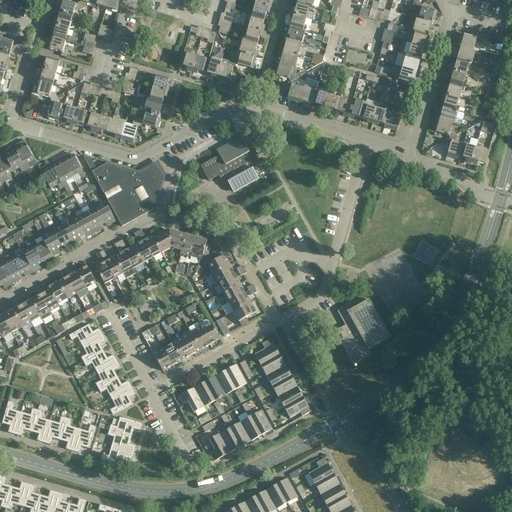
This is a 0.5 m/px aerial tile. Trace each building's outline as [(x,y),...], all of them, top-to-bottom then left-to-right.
[(57,13),(60,14),(72,17),(75,10),(79,11),(82,10),(79,3),(76,5),(61,0),(57,13)] [(81,0),(81,2),(79,3),(82,10),(85,8),(86,3),(93,5),(94,5),(95,0),(81,0)] [(95,0),(94,5),(93,5),(92,8),(98,9),(99,7),(106,9),(108,0),(95,0)] [(108,0),(106,9),(113,11),(112,13),(118,15),(122,0),(121,0),(108,0)] [(189,10),(192,0),(184,0),(183,8),(189,10)] [(270,0),(256,0),(255,4),(270,8),(272,3),(270,2),(270,0)] [(410,0),(414,1),(412,6),(414,9),(421,5),(419,3),(419,0),(410,0)] [(312,7),(297,3),(295,10),(293,9),(291,15),(306,19),(308,12),(311,12),(312,7)] [(270,8),(255,4),(253,11),(251,11),(249,16),(265,20),(267,13),(269,14),(270,8)] [(422,8),(421,5),(414,9),(416,11),(420,13),(418,20),(433,24),(437,12),(422,8)] [(367,12),(361,10),(359,16),(366,18),(367,12)] [(327,18),(325,24),(335,27),(336,21),(334,20),(336,14),(331,13),(329,19),(327,18)] [(60,14),(58,20),(56,19),(54,25),(69,29),(71,22),(73,23),(75,17),(72,17),(60,14)] [(306,19),(291,15),(290,20),(292,21),(290,28),(305,32),(306,27),(304,26),(306,19)] [(265,20),(249,16),(248,21),(250,21),(248,28),(263,33),(265,27),(263,27),(265,20)] [(416,19),(412,32),(427,36),(429,29),(432,30),(433,24),(418,20),(416,19)] [(232,24),(219,20),(218,26),(220,27),(225,28),(230,30),(232,24)] [(325,24),(323,30),(326,31),(324,37),(329,38),(331,33),(333,33),(335,27),(325,24)] [(69,29),(54,25),(53,30),(55,31),(53,37),(53,38),(65,41),(68,42),(69,37),(67,36),(69,29)] [(263,33),(248,28),(246,36),(244,35),(243,40),(258,44),(259,38),(262,38),(263,33)] [(305,32),(290,28),(288,34),(286,34),(284,39),(302,44),(305,32)] [(427,36),(412,32),(411,36),(413,37),(411,44),(426,48),(428,43),(426,42),(427,36)] [(2,36),(0,35),(0,51),(10,55),(12,56),(16,43),(1,39),(2,36)] [(476,39),(462,35),(458,47),(473,51),(475,43),(480,44),(482,38),(476,36),(476,39)] [(382,36),(381,42),(383,43),(382,49),(387,50),(388,44),(391,45),(392,39),(382,36)] [(51,37),(47,50),(62,54),(61,56),(66,58),(68,51),(63,50),(65,41),(53,38),(53,37),(51,37)] [(302,44),(284,39),(283,44),(285,45),(283,52),(298,56),(302,44)] [(94,43),(89,41),(85,40),(81,53),(92,56),(94,45),(93,45),(94,43)] [(258,44),(243,40),(239,53),(241,53),(256,57),(258,52),(256,51),(258,44)] [(401,55),(406,56),(420,60),(422,53),(425,54),(426,48),(411,44),(405,42),(401,55)] [(473,51),(458,47),(457,52),(459,53),(457,60),(472,64),(475,52),(473,51)] [(0,65),(8,67),(10,62),(8,61),(10,55),(0,51),(0,65)] [(190,53),(184,51),(179,69),(192,72),(196,57),(189,55),(190,53)] [(237,52),(235,59),(234,59),(232,60),(235,66),(238,65),(253,70),(256,57),(241,53),(239,53),(237,52)] [(298,56),(283,52),(281,58),(279,58),(277,63),(292,67),(292,68),(294,68),(298,56)] [(215,58),(214,60),(209,59),(205,73),(211,75),(211,78),(216,79),(220,64),(221,64),(221,62),(222,60),(223,55),(219,54),(215,58)] [(420,60),(406,56),(402,68),(419,73),(421,67),(419,67),(420,60)] [(203,60),(196,57),(192,72),(197,74),(198,71),(205,73),(209,59),(204,57),(203,60)] [(62,62),(47,58),(45,64),(43,64),(41,69),(56,74),(58,67),(61,67),(62,62)] [(229,62),(222,60),(221,62),(221,64),(220,64),(216,79),(229,83),(233,68),(235,66),(232,60),(229,61),(229,62)] [(472,64),(457,60),(455,66),(453,66),(451,71),(466,75),(468,68),(470,69),(472,64)] [(292,67),(277,63),(274,76),(289,80),(290,82),(296,79),(295,76),(290,74),(292,68),(292,67)] [(7,73),(8,67),(0,65),(0,77),(3,79),(5,79),(7,73)] [(419,73),(402,68),(398,80),(414,84),(415,77),(418,78),(419,73)] [(56,74),(41,69),(40,75),(42,76),(40,82),(53,86),(55,87),(56,81),(54,81),(56,74)] [(466,75),(451,71),(449,77),(452,77),(450,84),(465,88),(466,83),(464,83),(466,75)] [(169,79),(154,75),(153,80),(155,81),(153,88),(168,92),(169,87),(167,86),(169,79)] [(298,82),(296,79),(290,82),(291,85),(287,99),(300,103),(304,88),(297,86),(298,82)] [(49,98),(51,100),(57,97),(56,94),(51,93),(53,86),(40,82),(38,81),(34,94),(49,98)] [(91,83),(90,86),(89,91),(88,93),(94,95),(97,85),(91,83)] [(465,88),(450,84),(448,91),(446,90),(444,95),(459,99),(461,92),(463,93),(465,88)] [(103,87),(97,85),(94,95),(100,97),(101,94),(102,89),(103,89),(103,87)] [(304,86),(304,88),(300,103),(305,105),(306,102),(312,104),(317,90),(304,86)] [(282,87),(275,91),(278,96),(285,92),(282,87)] [(109,88),(108,91),(107,96),(106,98),(112,100),(114,93),(115,90),(109,88)] [(168,92),(153,88),(151,96),(149,95),(147,100),(162,104),(164,97),(166,98),(168,92)] [(322,91),(317,90),(312,104),(311,106),(324,110),(328,96),(321,94),(322,91)] [(120,95),(114,93),(112,100),(111,103),(117,104),(120,95)] [(335,98),(328,96),(324,110),(329,112),(330,109),(337,111),(341,97),(336,95),(335,98)] [(459,99),(444,95),(442,101),(445,101),(443,108),(458,112),(459,107),(457,106),(459,99)] [(58,99),(57,97),(51,100),(52,103),(48,118),(60,122),(61,120),(61,119),(64,107),(64,106),(57,104),(58,99)] [(353,100),(341,97),(337,111),(343,113),(343,116),(348,117),(353,100)] [(162,104),(147,100),(144,112),(146,113),(161,117),(162,111),(160,111),(162,104)] [(365,103),(353,100),(348,117),(354,119),(354,117),(361,118),(365,103)] [(366,101),(365,103),(361,118),(367,120),(367,123),(372,124),(377,109),(378,104),(366,101)] [(390,108),(389,110),(390,111),(389,113),(385,125),(384,128),(397,131),(401,117),(404,118),(408,103),(401,101),(396,110),(390,108)] [(64,104),(64,106),(64,107),(61,119),(61,120),(67,121),(67,124),(72,125),(76,110),(69,108),(70,106),(64,104)] [(77,108),(76,110),(72,125),(78,127),(78,124),(85,126),(89,111),(84,110),(77,108)] [(458,112),(443,108),(441,115),(439,114),(437,119),(452,124),(454,125),(458,112)] [(384,111),(377,109),(372,124),(378,126),(378,123),(385,125),(389,113),(390,111),(389,110),(384,109),(384,111)] [(94,113),(89,111),(85,126),(92,128),(91,130),(96,132),(101,117),(93,115),(94,113)] [(146,113),(144,120),(139,119),(136,120),(140,127),(142,125),(157,129),(161,117),(146,113)] [(108,119),(101,117),(96,132),(102,134),(103,131),(109,133),(113,119),(108,117),(108,119)] [(126,122),(113,119),(109,133),(116,135),(115,137),(121,139),(125,124),(126,122)] [(452,124),(437,119),(433,132),(448,136),(450,139),(456,135),(454,132),(450,131),(452,124)] [(140,127),(136,120),(133,122),(132,126),(125,124),(121,139),(133,143),(137,128),(140,127)] [(458,138),(456,135),(450,139),(451,141),(447,156),(459,160),(460,157),(463,145),(456,143),(458,138)] [(249,152),(241,138),(217,151),(219,156),(200,166),(209,181),(220,175),(222,179),(220,180),(224,185),(228,183),(233,192),(258,179),(252,169),(262,164),(261,161),(254,149),(249,152)] [(34,160),(23,141),(15,145),(17,149),(15,151),(26,170),(30,168),(27,163),(34,160)] [(464,142),(463,145),(460,157),(466,159),(466,161),(471,163),(475,148),(468,146),(469,144),(464,142)] [(10,148),(2,153),(12,171),(19,168),(21,173),(26,170),(15,151),(12,152),(10,148)] [(482,150),(475,148),(471,163),(477,165),(477,162),(484,164),(489,149),(483,148),(482,150)] [(12,171),(2,153),(0,153),(0,173),(5,182),(9,180),(6,175),(12,171)] [(71,157),(69,153),(61,158),(71,176),(78,173),(80,178),(85,175),(74,155),(71,157)] [(85,157),(84,158),(92,172),(122,227),(155,209),(154,207),(156,206),(163,180),(164,179),(159,169),(158,170),(155,164),(138,174),(137,172),(108,163),(97,170),(90,158),(85,157)] [(71,176),(61,158),(53,162),(55,166),(52,167),(63,187),(67,185),(65,180),(71,176)] [(39,170),(43,176),(50,188),(57,184),(59,189),(63,187),(52,167),(50,169),(48,165),(39,170)] [(24,180),(19,183),(22,188),(27,186),(24,180)] [(9,191),(0,196),(0,198),(1,200),(11,194),(9,191)] [(96,202),(92,204),(103,224),(105,222),(107,226),(116,222),(105,203),(98,206),(96,202)] [(103,224),(92,204),(88,206),(90,211),(84,214),(94,233),(102,229),(100,225),(103,224)] [(75,213),(71,216),(82,235),(84,234),(86,238),(94,233),(84,214),(77,218),(75,213)] [(82,235),(71,216),(66,218),(69,223),(63,226),(73,245),(81,241),(79,237),(82,235)] [(54,225),(50,227),(61,247),(63,246),(65,250),(73,245),(63,226),(56,230),(54,225)] [(61,247),(50,227),(46,229),(48,234),(41,238),(44,242),(52,257),(61,252),(58,248),(61,247)] [(171,248),(169,231),(154,239),(161,253),(171,248)] [(186,235),(169,231),(171,248),(181,251),(182,251),(186,236),(186,235)] [(186,233),(186,235),(186,236),(182,251),(181,251),(180,254),(191,257),(197,236),(186,233)] [(152,236),(143,241),(153,260),(154,259),(153,258),(161,253),(154,239),(152,236)] [(207,239),(197,236),(191,257),(201,260),(205,263),(210,256),(204,251),(207,239)] [(35,241),(31,243),(42,263),(44,262),(46,265),(55,261),(52,257),(44,242),(37,246),(35,241)] [(153,260),(143,241),(133,247),(142,264),(150,259),(151,261),(153,260)] [(42,263),(31,243),(26,245),(29,250),(23,254),(33,273),(42,268),(39,264),(42,263)] [(142,264),(133,247),(124,252),(134,271),(136,270),(135,268),(142,264)] [(14,252),(10,255),(21,275),(23,274),(25,277),(33,273),(23,254),(16,257),(14,252)] [(136,274),(134,271),(124,252),(114,257),(123,274),(126,279),(136,274)] [(21,275),(10,255),(5,257),(8,262),(2,265),(12,284),(20,280),(18,276),(21,275)] [(215,260),(210,256),(205,263),(207,265),(213,275),(230,266),(224,256),(215,260)] [(123,274),(114,257),(105,262),(115,281),(117,281),(116,279),(123,274)] [(115,281),(105,262),(95,268),(105,285),(112,280),(113,282),(115,281)] [(0,286),(2,285),(4,289),(12,284),(2,265),(0,266),(0,286)] [(235,275),(230,266),(213,275),(217,283),(215,284),(216,285),(235,275)] [(96,284),(87,267),(77,272),(86,289),(96,284)] [(86,289),(77,272),(67,277),(77,294),(86,289)] [(240,285),(235,275),(216,285),(217,287),(219,286),(223,294),(240,285)] [(77,294),(67,277),(58,283),(67,299),(77,294)] [(67,299),(58,283),(48,288),(50,291),(58,304),(67,299)] [(245,294),(240,285),(223,294),(227,301),(225,302),(226,304),(245,294)] [(50,291),(41,296),(50,312),(59,307),(58,304),(50,291)] [(251,303),(245,294),(226,304),(227,306),(229,305),(234,312),(251,303)] [(41,296),(32,301),(31,301),(41,318),(50,312),(41,296)] [(31,299),(21,304),(31,323),(41,318),(31,301),(32,301),(31,299)] [(390,338),(369,300),(353,309),(350,305),(338,312),(345,325),(338,330),(343,339),(340,341),(353,365),(371,355),(369,350),(390,338)] [(256,313),(251,303),(234,312),(242,327),(249,323),(246,318),(256,313)] [(31,323),(21,304),(11,310),(21,328),(31,323)] [(21,328),(11,310),(2,315),(12,333),(21,328)] [(12,333),(2,315),(0,315),(0,333),(1,335),(2,338),(12,333)] [(222,319),(216,322),(224,336),(229,333),(222,319)] [(211,323),(201,328),(210,345),(220,340),(211,323)] [(189,329),(191,334),(200,351),(210,345),(201,328),(198,324),(189,329)] [(93,333),(89,325),(69,336),(71,341),(77,338),(82,346),(102,335),(99,329),(93,333)] [(191,334),(182,339),(191,356),(200,351),(191,334)] [(106,341),(102,335),(82,346),(87,355),(81,358),(84,363),(103,352),(99,344),(106,341)] [(191,356),(182,339),(172,344),(182,361),(191,356)] [(255,355),(261,366),(280,355),(271,339),(262,344),(265,349),(255,355)] [(182,361),(172,344),(163,350),(172,366),(182,361)] [(172,366),(163,350),(153,355),(163,372),(172,366)] [(107,359),(103,352),(84,363),(86,367),(92,364),(97,373),(117,361),(114,355),(107,359)] [(285,366),(280,355),(261,366),(266,376),(285,366)] [(120,367),(117,361),(97,373),(101,381),(95,385),(98,389),(118,378),(114,371),(120,367)] [(245,361),(240,364),(245,374),(251,371),(245,361)] [(247,384),(237,365),(226,371),(236,390),(247,384)] [(291,376),(285,366),(266,376),(272,387),(291,376)] [(236,390),(226,371),(215,377),(226,396),(236,390)] [(297,387),(291,376),(272,387),(278,397),(297,387)] [(226,396),(215,377),(205,382),(215,401),(226,396)] [(122,385),(118,378),(98,389),(100,393),(106,390),(111,399),(131,388),(128,382),(122,385)] [(215,401),(205,382),(194,388),(205,407),(215,401)] [(303,397),(297,387),(278,397),(284,408),(303,397)] [(135,394),(131,388),(111,399),(116,408),(110,411),(113,415),(132,404),(128,397),(135,394)] [(205,407),(194,388),(178,397),(183,406),(188,403),(194,413),(205,407)] [(311,412),(303,397),(284,408),(290,419),(300,413),(302,417),(311,412)] [(14,404),(8,402),(2,424),(10,426),(8,433),(15,435),(21,413),(12,410),(14,404)] [(31,415),(21,413),(15,435),(21,437),(23,430),(31,432),(37,410),(32,409),(31,415)] [(42,412),(37,410),(31,432),(39,434),(37,441),(44,443),(50,421),(40,418),(42,412)] [(272,430),(262,411),(251,417),(262,436),(272,430)] [(198,420),(201,425),(212,420),(209,414),(198,420)] [(59,424),(50,421),(44,443),(50,445),(52,438),(60,441),(66,419),(61,417),(59,424)] [(262,436),(251,417),(241,423),(251,441),(262,436)] [(110,427),(109,430),(131,437),(133,429),(140,431),(142,424),(120,418),(117,427),(111,426),(110,427)] [(71,420),(66,419),(60,441),(68,443),(66,449),(72,451),(79,429),(69,426),(71,420)] [(216,427),(213,422),(202,428),(205,433),(216,427)] [(251,441),(241,423),(230,428),(241,447),(251,441)] [(88,432),(79,429),(72,451),(79,453),(81,447),(89,449),(95,427),(90,426),(88,432)] [(241,447),(230,428),(220,434),(230,453),(241,447)] [(131,437),(109,430),(108,435),(114,437),(111,447),(134,453),(135,447),(129,445),(131,437)] [(230,453),(220,434),(209,440),(214,450),(209,453),(214,462),(230,453)] [(134,453),(111,447),(109,456),(102,454),(101,460),(123,466),(125,458),(132,460),(134,453)] [(91,452),(90,458),(100,461),(102,455),(91,452)] [(309,474),(315,485),(334,474),(325,458),(316,463),(319,468),(309,474)] [(339,485),(334,474),(315,485),(321,495),(339,485)] [(6,478),(0,476),(0,500),(3,501),(1,508),(6,509),(12,487),(4,485),(6,478)] [(298,498),(287,479),(277,485),(287,504),(298,498)] [(28,485),(22,483),(20,489),(12,487),(6,509),(11,510),(12,504),(22,507),(28,485)] [(35,486),(28,485),(22,507),(31,509),(30,511),(35,511),(41,495),(33,493),(35,486)] [(287,504),(277,485),(266,491),(277,510),(287,504)] [(345,495),(339,485),(321,495),(326,506),(345,495)] [(51,511),(57,493),(50,491),(48,498),(41,495),(35,511),(51,511)] [(272,511),(277,510),(266,491),(256,496),(264,511),(272,511)] [(64,495),(57,493),(51,511),(67,511),(70,504),(62,501),(64,495)] [(340,511),(351,506),(345,495),(326,506),(329,511),(340,511)] [(264,511),(256,496),(245,502),(250,511),(264,511)] [(83,511),(86,501),(79,499),(77,506),(70,504),(67,511),(83,511)] [(250,511),(245,502),(235,508),(236,511),(250,511)]
